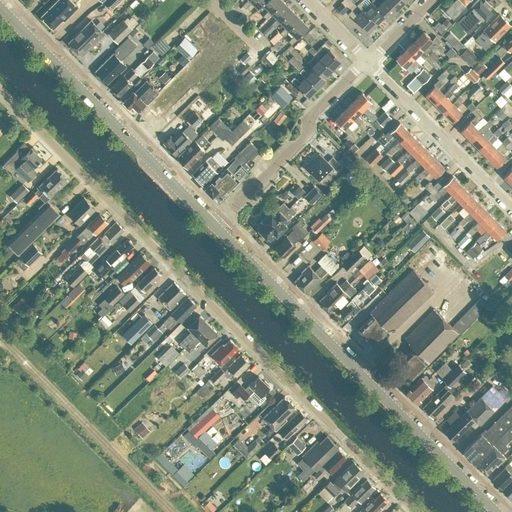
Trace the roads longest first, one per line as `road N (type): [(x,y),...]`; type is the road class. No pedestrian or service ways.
road 1 (residential): [(416,511),(0,90)]
road 2 (secondary): [(492,511),(212,224)]
road 3 (secondary): [(212,224),(0,10)]
road 4 (residential): [(212,224),(305,137),(310,114),(367,61)]
road 5 (residential): [(511,208),(367,61)]
